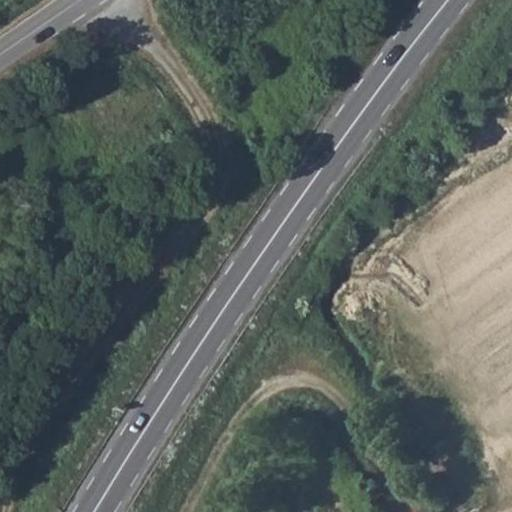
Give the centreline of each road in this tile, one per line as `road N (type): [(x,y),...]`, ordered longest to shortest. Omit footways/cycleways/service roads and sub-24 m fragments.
road 1 (track): [(84,0),(201,103),(213,179),(14,467),(3,511)]
road 2 (primary): [(92,511),(293,205),(447,0)]
road 3 (track): [(184,511),(261,385),(318,383),(350,416),(399,511)]
